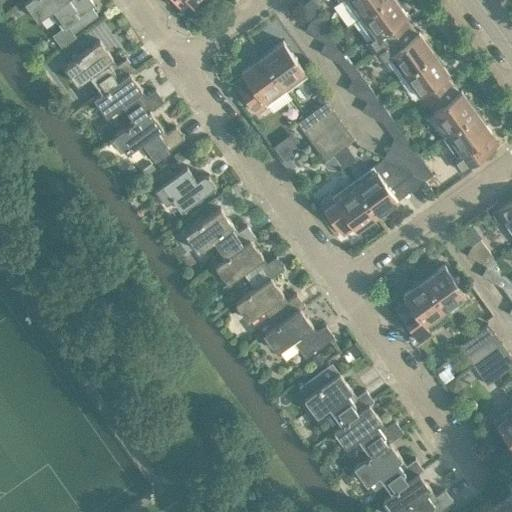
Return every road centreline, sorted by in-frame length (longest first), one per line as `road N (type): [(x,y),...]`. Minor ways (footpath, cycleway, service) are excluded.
road 1 (residential): [(470,464),(340,284)]
road 2 (residential): [(340,284),(511,157)]
road 3 (residential): [(340,284),(246,156)]
